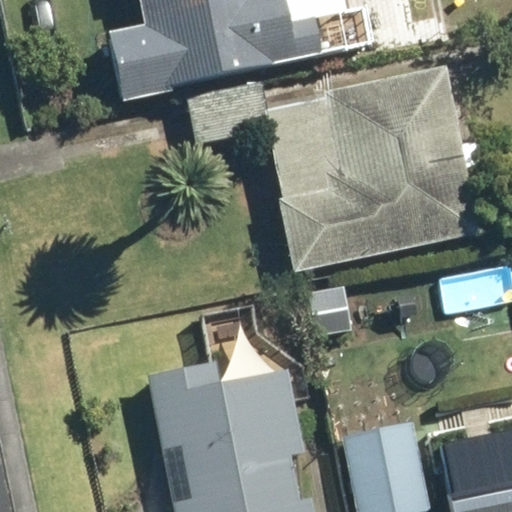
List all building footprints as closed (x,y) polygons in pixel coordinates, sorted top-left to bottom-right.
[(107,35),(121,102),(320,60),(312,23),(284,29),(277,0),(137,0),(144,28),(107,35)] [(278,202),(292,271),(473,235),(439,71),(319,95),(321,101),(271,112),(264,80),(186,95),(197,146),(268,132),(282,201),(278,202)] [(145,379),(172,511),(316,511),(314,498),(298,502),(288,457),(306,454),(289,371),(219,386),(214,365),(145,379)] [(346,440),(362,511),(423,511),(431,510),(412,426),(346,440)] [(511,511),(511,492),(459,503),(461,511),(511,511)]
